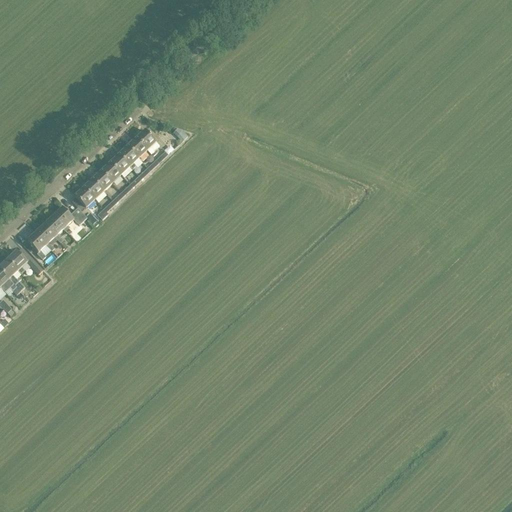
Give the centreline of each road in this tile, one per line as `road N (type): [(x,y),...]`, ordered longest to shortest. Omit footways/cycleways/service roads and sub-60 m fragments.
road 1 (residential): [(0,234),(139,104)]
road 2 (unclassified): [(139,104),(251,0)]
